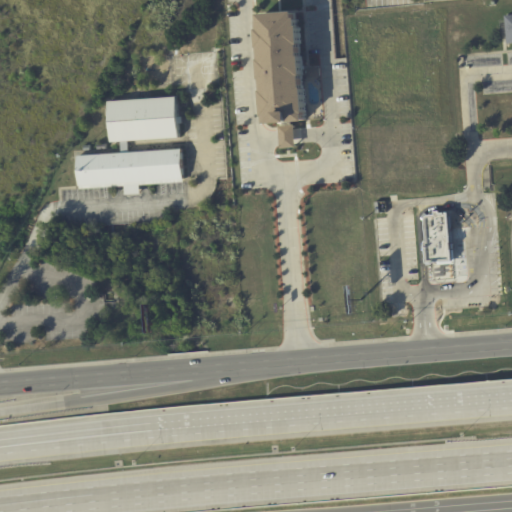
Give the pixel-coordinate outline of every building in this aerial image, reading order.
[(262,14),(295,11),(296,18),(299,18),(300,26),(301,26),(302,44),(301,44),(302,57),(303,56),(305,76),(303,76),(304,88),(306,88),(306,119),(281,124),(268,122),(263,69),(259,29),(262,30),(262,20),(262,14)] [(308,68),(321,67),(321,76),(308,77),(308,68)] [(179,114),(179,117),(183,117),(184,124),(180,124),(180,138),(128,142),(129,153),(183,149),(185,183),(141,186),(142,195),(126,196),(125,187),(81,190),(79,156),(123,153),(123,142),(112,142),(109,101),(178,97),(179,114)] [(280,126),(295,125),(297,147),(282,148),(280,126)] [(452,209),(421,211),(425,268),(458,265),(452,209)]
